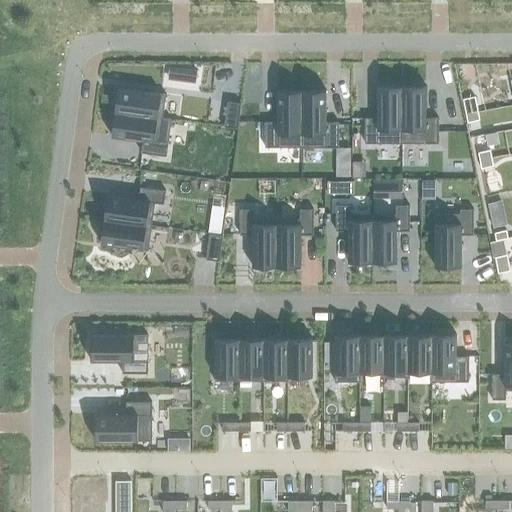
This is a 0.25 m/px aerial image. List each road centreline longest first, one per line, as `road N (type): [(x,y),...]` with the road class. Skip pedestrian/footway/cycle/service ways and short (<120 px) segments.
road 1 (residential): [(511,44),(90,42),(72,60),(44,304)]
road 2 (residential): [(511,303),(44,304)]
road 3 (residential): [(44,304),(41,511)]
